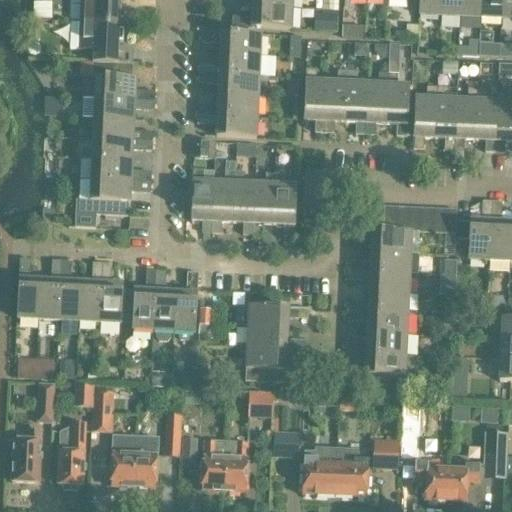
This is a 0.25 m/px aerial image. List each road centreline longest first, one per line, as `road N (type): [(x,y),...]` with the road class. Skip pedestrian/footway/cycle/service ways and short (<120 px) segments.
road 1 (residential): [(157,257),(331,266),(335,193),(454,197),(477,182),(511,184)]
road 2 (residential): [(157,257),(168,33),(178,0)]
